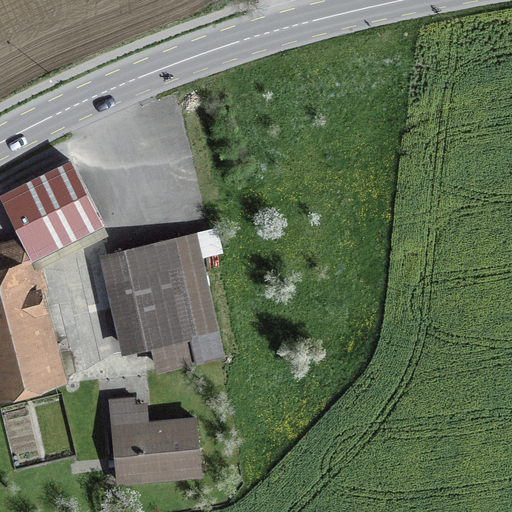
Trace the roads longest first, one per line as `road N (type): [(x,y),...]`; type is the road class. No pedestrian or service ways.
road 1 (primary): [(0,142),(99,93),(280,28)]
road 2 (primary): [(280,28),(402,0)]
